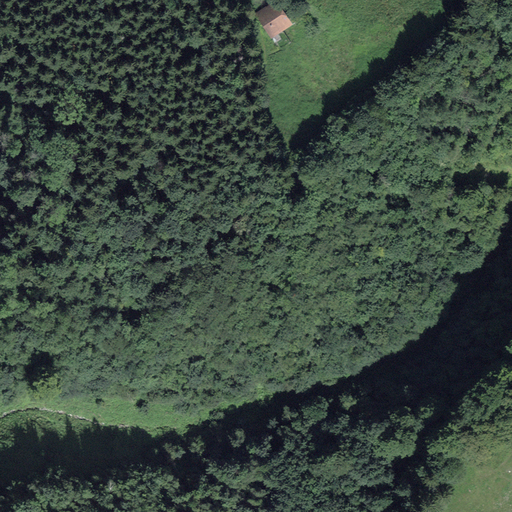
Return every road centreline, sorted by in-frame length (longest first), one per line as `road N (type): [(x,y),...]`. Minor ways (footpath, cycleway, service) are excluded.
road 1 (track): [(245,0),(263,48),(266,111),(294,177),(288,240),(268,294)]
road 2 (track): [(511,94),(460,174),(447,170),(493,54),(491,0)]
